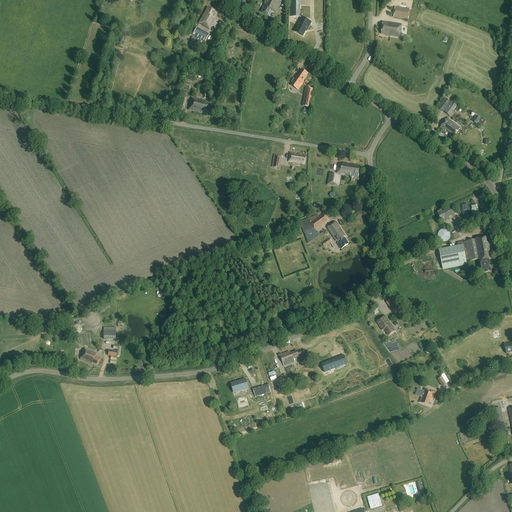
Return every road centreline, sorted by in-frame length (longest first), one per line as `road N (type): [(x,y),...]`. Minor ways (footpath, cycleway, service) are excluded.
road 1 (unclassified): [(0,383),(34,370),(91,379),(208,371),(361,307),(380,290),(388,255),(370,155)]
road 2 (track): [(248,483),(405,427),(511,362)]
road 3 (unclassified): [(370,155),(160,120)]
road 4 (track): [(160,120),(0,92)]
road 5 (tertiary): [(348,85),(221,0)]
road 6 (tertiary): [(493,187),(391,115)]
